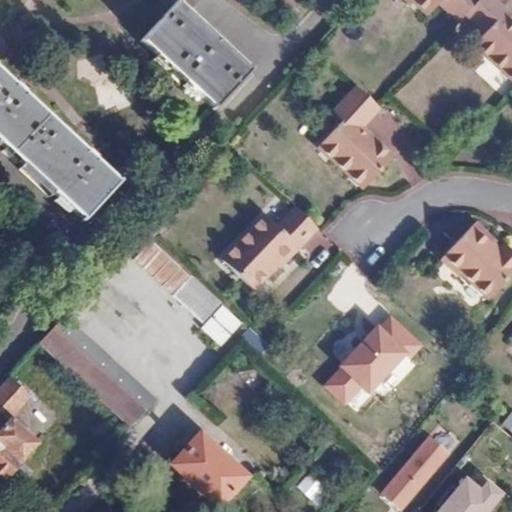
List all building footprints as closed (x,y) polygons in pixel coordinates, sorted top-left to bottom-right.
[(410,0),(427,15),(439,2),(460,21),(466,15),(478,1),(476,0),(410,0)] [(491,0),(478,0),(478,1),(466,15),(485,33),(473,46),(511,81),(511,24),(502,15),(505,12),(491,0)] [(250,73),(177,5),(141,44),(214,112),(250,73)] [(0,79),(0,148),(81,223),(115,186),(0,79)] [(375,114),(353,94),(332,118),(338,124),(314,152),(358,194),(387,162),(358,135),(376,115),(375,114)] [(309,231),(288,212),(271,231),(258,219),(215,265),(247,295),(289,248),(291,251),(309,231)] [(486,301),(511,272),(511,256),(502,248),(495,255),(467,230),(436,262),(455,279),(459,275),(486,301)] [(144,246),(137,254),(177,290),(184,282),(144,246)] [(177,290),(137,254),(127,266),(165,302),(177,290)] [(324,390),(360,414),(376,390),(391,400),(416,362),(408,357),(417,343),(373,315),(324,390)] [(42,342),(133,422),(151,402),(60,322),(42,342)] [(34,350),(124,431),(133,422),(42,342),(34,350)] [(4,383),(0,387),(0,484),(31,452),(8,432),(3,426),(21,405),(11,396),(2,389),(6,385),(4,383)] [(3,426),(8,432),(31,407),(15,392),(11,396),(21,405),(3,426)] [(511,412),(499,423),(511,439),(511,412)] [(194,435),(164,470),(211,511),(216,511),(245,480),(194,435)] [(425,437),(374,495),(392,511),(398,511),(448,456),(425,437)] [(294,490),(317,505),(327,490),(303,475),(294,490)]
